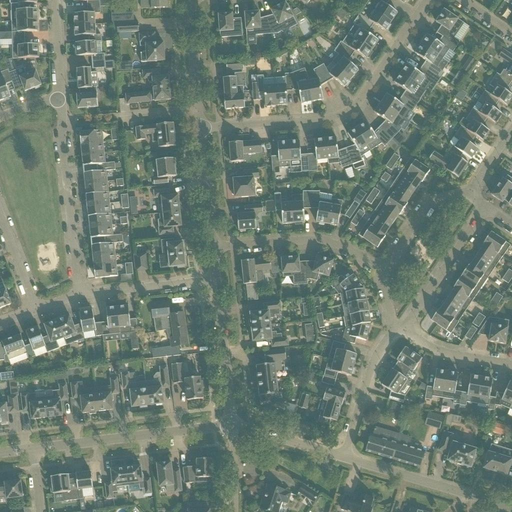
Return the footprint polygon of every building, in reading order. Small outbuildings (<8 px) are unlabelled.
[(168,8),(167,0),(140,0),(141,9),(158,9),(168,8)] [(386,6),(389,1),(388,0),(375,0),(373,3),(378,7),(375,12),(391,22),(397,13),(386,6)] [(266,17),(271,34),(277,34),(282,31),(282,33),(297,25),(285,3),(271,11),(273,15),(266,17)] [(19,4),(11,4),(11,22),(37,21),(37,10),(27,10),(24,10),(23,4),(19,4)] [(84,14),(74,14),(75,26),(95,25),(101,24),(100,13),(100,7),(87,8),(87,14),(84,14)] [(460,42),(454,38),(464,24),(444,10),(436,23),(441,26),(436,34),(437,34),(442,37),(451,43),(456,47),(460,42)] [(271,34),(266,17),(260,19),(259,12),(245,13),(245,23),(246,36),(271,34)] [(390,25),(391,22),(375,12),(372,16),(367,13),(364,17),(359,14),(356,19),(371,29),(374,24),(385,32),(387,29),(388,30),(391,26),(390,25)] [(242,36),(242,29),(241,19),(232,19),(232,14),(218,15),(220,32),(220,38),(242,36)] [(368,34),(371,29),(356,19),(353,24),(354,25),(348,34),(355,39),(372,50),(378,41),(368,34)] [(138,23),(133,23),(133,20),(117,21),(117,33),(119,33),(131,32),(139,32),(138,23)] [(37,21),(11,22),(12,40),(25,39),(25,33),(28,33),(28,32),(38,32),(37,21)] [(95,36),(95,25),(75,26),(75,27),(74,27),(73,27),(74,35),(75,35),(75,37),(85,36),(88,36),(89,42),(89,43),(96,42),(101,42),(102,42),(101,35),(95,36)] [(155,33),(139,34),(140,43),(140,47),(146,46),(146,53),(140,53),(141,63),(165,61),(164,43),(155,44),(155,42),(155,33)] [(442,37),(438,43),(427,35),(426,37),(425,36),(420,42),(422,43),(421,44),(443,59),(449,50),(452,53),(456,47),(451,43),(442,37)] [(25,45),(25,39),(12,40),(13,59),(39,58),(39,52),(40,52),(40,47),(38,47),(38,45),(25,45)] [(371,52),(372,50),(355,39),(349,48),(341,42),(337,47),(352,57),(355,52),(366,59),(367,58),(369,59),(373,53),(371,52)] [(89,42),(75,43),(76,49),(74,49),(75,55),(76,55),(76,57),(91,56),(92,62),(105,62),(104,54),(102,54),(101,42),(96,42),(89,43),(89,42)] [(426,61),(422,67),(436,77),(440,79),(444,74),(436,68),(443,59),(421,44),(415,54),(426,61)] [(348,62),(352,57),(337,47),(334,52),(339,55),(332,63),(351,79),(358,71),(348,62)] [(504,70),(500,76),(510,83),(511,80),(511,56),(503,50),(498,57),(510,64),(505,71),(504,70)] [(10,60),(6,62),(10,70),(14,68),(10,60)] [(244,70),(243,60),(226,61),(227,71),(244,70)] [(323,65),(318,68),(327,83),(334,79),(344,88),(346,85),(347,86),(351,82),(349,81),(351,79),(332,63),(328,67),(326,68),(323,65)] [(422,67),(418,73),(407,65),(401,74),(426,91),(427,89),(425,88),(430,81),(432,82),(436,77),(422,67)] [(23,68),(9,73),(12,82),(15,90),(23,87),(25,92),(35,88),(35,90),(40,88),(39,86),(41,86),(36,71),(26,75),(23,68)] [(320,86),(327,83),(318,68),(313,70),(319,80),(308,82),(312,102),(323,100),(320,86)] [(79,90),(79,89),(92,88),(96,88),(96,87),(98,87),(97,72),(91,73),(90,69),(77,70),(79,90)] [(312,102),(308,82),(307,77),(304,69),(291,74),(292,91),(298,91),(301,104),(312,102)] [(6,85),(12,82),(9,73),(8,70),(1,73),(3,78),(0,79),(0,101),(4,100),(5,101),(10,99),(9,98),(11,97),(6,85)] [(170,90),(168,77),(160,77),(159,70),(143,72),(143,79),(148,79),(148,82),(152,82),(154,95),(150,95),(150,93),(126,95),(127,104),(151,102),(151,101),(154,101),(154,102),(159,101),(159,103),(166,102),(166,100),(171,100),(170,96),(172,96),(171,90),(170,90)] [(223,79),(225,97),(225,98),(237,97),(236,92),(243,92),(243,87),(246,87),(245,79),(239,74),(235,74),(235,78),(223,79)] [(286,92),(292,91),(291,74),(285,74),(285,78),(274,78),(276,106),(287,105),(286,92)] [(420,101),(418,99),(422,92),(424,93),(426,91),(401,74),(394,83),(406,91),(402,97),(416,106),(420,101)] [(511,95),(505,91),(510,83),(500,76),(497,74),(489,85),(495,89),(490,95),(499,101),(498,101),(507,107),(511,98),(511,95)] [(263,76),(257,76),(258,84),(259,94),(264,93),(265,100),(265,107),(266,107),(266,108),(276,107),(276,106),(274,78),(263,79),(263,76)] [(98,107),(96,88),(92,88),(79,89),(79,90),(79,95),(77,96),(78,109),(98,107)] [(493,109),(498,101),(499,101),(490,95),(485,91),(473,109),(479,113),(478,113),(487,118),(487,119),(495,124),(501,114),(493,109)] [(244,96),(243,92),(236,92),(237,97),(225,98),(225,97),(224,97),(225,110),(245,108),(244,96)] [(416,106),(402,97),(398,102),(387,95),(380,104),(402,119),(409,110),(412,112),(416,106)] [(402,119),(380,104),(380,105),(378,104),(374,110),(376,111),(374,113),(386,121),(380,127),(392,139),(399,132),(396,129),(402,119)] [(481,126),(487,119),(487,118),(478,113),(479,113),(473,109),(465,120),(471,124),(467,130),(475,136),(483,142),(490,132),(481,126)] [(366,122),(357,128),(371,150),(381,144),(384,147),(392,139),(380,127),(373,133),(366,122)] [(159,148),(166,148),(176,147),(173,124),(136,128),(137,141),(145,140),(145,135),(152,134),(153,143),(158,142),(159,148)] [(469,144),(475,136),(467,130),(461,126),(453,138),(459,142),(455,148),(463,154),(471,159),(478,149),(469,144)] [(371,150),(357,128),(347,134),(355,145),(346,148),(352,165),(362,161),(361,157),(371,150)] [(79,133),(81,144),(103,142),(101,131),(79,133)] [(346,148),(338,151),(336,138),(325,139),(327,160),(328,165),(340,163),(342,168),(352,165),(346,148)] [(327,160),(325,139),(314,141),(315,154),(307,155),(309,172),(317,171),(316,161),(327,160)] [(307,155),(300,155),(299,141),(296,142),(296,140),(291,140),(291,142),(288,142),(290,161),(291,168),(301,167),(302,172),(309,172),(307,155)] [(231,163),(241,162),(243,162),(243,154),(262,153),(261,141),(229,143),(231,163)] [(104,153),(103,142),(81,144),(81,145),(82,155),(104,153)] [(288,142),(277,143),(278,156),(271,157),(273,175),(280,174),(279,169),(291,168),(290,161),(288,142)] [(460,159),(463,154),(455,148),(452,146),(448,152),(456,157),(451,164),(434,152),(429,159),(458,179),(464,170),(465,171),(468,167),(467,166),(468,164),(460,159)] [(105,164),(104,153),(82,155),(83,166),(96,165),(97,172),(106,171),(110,171),(109,163),(105,164)] [(394,154),(390,161),(395,164),(399,158),(394,154)] [(411,158),(403,169),(421,181),(421,182),(422,183),(430,171),(411,158)] [(154,185),(159,185),(168,184),(168,178),(176,177),(176,176),(174,160),(174,159),(156,161),(158,178),(153,178),(154,185)] [(391,170),(395,164),(390,161),(386,167),(391,170)] [(413,192),(421,182),(421,181),(403,169),(396,180),(413,192)] [(232,195),(235,196),(235,198),(255,197),(254,178),(259,178),(258,170),(243,171),(243,179),(233,179),(234,190),(232,191),(232,195)] [(106,171),(97,172),(84,173),(84,174),(85,184),(107,182),(106,171)] [(385,173),(381,180),(386,183),(390,177),(385,173)] [(509,204),(511,199),(511,179),(507,176),(504,180),(502,179),(491,196),(502,203),(504,201),(509,204)] [(406,203),(413,192),(396,180),(388,191),(406,203)] [(108,193),(107,182),(85,184),(86,195),(108,193)] [(158,198),(160,214),(180,211),(179,209),(181,209),(180,203),(179,203),(178,196),(170,196),(169,189),(153,191),(154,199),(158,198)] [(374,189),(370,195),(375,199),(380,192),(374,189)] [(407,204),(406,203),(388,191),(381,202),(399,214),(399,215),(400,215),(407,204)] [(303,209),(310,209),(310,192),(303,192),(303,202),(292,203),(293,224),(295,224),(295,225),(302,225),(302,223),(304,223),(303,209)] [(319,199),(319,192),(310,192),(310,209),(318,209),(316,222),(319,223),(319,225),(324,226),(324,224),(327,224),(331,201),(319,199)] [(109,204),(108,193),(86,195),(87,202),(86,202),(87,206),(109,204)] [(293,224),(292,203),(286,204),(286,200),(281,200),(280,194),(274,194),(275,202),(276,212),(281,211),(282,224),(293,224)] [(371,205),(375,199),(370,195),(366,201),(371,205)] [(327,224),(338,226),(342,201),(331,199),(331,201),(327,224)] [(349,219),(359,205),(354,202),(345,216),(349,219)] [(391,225),(399,215),(399,214),(381,202),(373,213),(391,225)] [(110,215),(109,204),(87,206),(87,210),(88,210),(88,217),(110,215)] [(262,205),(244,207),(245,214),(237,215),(238,231),(240,231),(240,232),(245,232),(245,230),(256,229),(255,213),(263,213),(262,205)] [(359,210),(355,217),(360,220),(365,214),(359,210)] [(181,226),(180,211),(160,214),(160,220),(158,220),(159,228),(158,228),(159,236),(174,234),(173,227),(181,226)] [(384,236),(391,225),(373,213),(366,224),(384,236)] [(112,225),(110,215),(88,217),(89,217),(90,228),(112,225)] [(356,227),(360,220),(355,217),(351,223),(356,227)] [(385,237),(384,236),(366,224),(358,235),(377,248),(385,237)] [(113,236),(112,225),(90,228),(91,238),(91,239),(104,237),(113,236)] [(491,233),(483,244),(503,257),(510,246),(491,233)] [(114,244),(118,243),(118,240),(117,236),(113,236),(104,237),(105,244),(91,246),(92,246),(93,257),(115,254),(114,244)] [(174,239),(161,241),(163,257),(168,257),(170,268),(178,267),(178,268),(184,268),(184,266),(185,266),(185,257),(184,251),(183,242),(174,243),(174,239)] [(503,257),(483,244),(484,245),(481,249),(480,248),(477,253),(478,254),(477,255),(495,268),(502,257),(503,257)] [(116,265),(115,254),(93,257),(94,267),(94,268),(116,265)] [(136,272),(148,270),(146,254),(134,256),(136,272)] [(495,268),(477,255),(476,257),(474,256),(471,261),(473,262),(470,266),(487,279),(495,268)] [(283,259),(281,259),(282,274),(293,273),(293,286),(307,285),(307,280),(306,262),(299,262),(299,257),(288,258),(288,256),(283,257),(283,259)] [(315,262),(306,262),(307,280),(310,280),(317,281),(319,275),(329,277),(333,261),(317,257),(315,262)] [(270,259),(254,261),(241,262),(244,285),(246,285),(248,301),(258,300),(256,284),(256,283),(263,282),(262,271),(271,270),(270,259)] [(117,276),(116,265),(94,268),(95,279),(117,276)] [(470,266),(469,266),(461,277),(480,290),(487,279),(470,266)] [(331,284),(330,285),(333,290),(334,289),(338,295),(340,294),(364,290),(364,289),(353,275),(345,281),(341,276),(333,282),(331,284)] [(508,284),(511,279),(505,275),(502,280),(508,284)] [(480,290),(461,277),(453,288),(454,289),(455,288),(473,301),(480,290)] [(3,283),(0,284),(0,308),(11,304),(11,303),(12,303),(10,298),(9,299),(3,283)] [(455,288),(454,289),(452,293),(450,292),(447,297),(448,298),(447,300),(465,312),(473,301),(455,288)] [(364,290),(340,294),(342,305),(366,301),(364,290)] [(496,293),(493,298),(499,303),(502,298),(496,293)] [(312,308),(320,307),(319,298),(310,300),(312,308)] [(496,308),(499,303),(493,298),(490,303),(496,308)] [(465,312),(447,300),(446,301),(445,300),(442,305),(443,306),(440,310),(439,309),(439,310),(458,323),(458,322),(465,312)] [(366,301),(342,305),(344,317),(368,312),(366,301)] [(168,302),(151,304),(153,318),(166,317),(167,330),(185,328),(183,314),(171,315),(171,312),(169,313),(168,302)] [(250,313),(251,319),(249,320),(250,328),(251,328),(270,326),(269,318),(274,318),(274,315),(279,315),(279,310),(281,310),(280,303),(263,304),(264,312),(250,313)] [(120,334),(117,308),(116,308),(116,307),(107,307),(107,308),(108,308),(108,309),(106,309),(107,322),(101,323),(103,336),(120,334)] [(128,307),(117,308),(120,334),(137,332),(136,319),(130,320),(128,307)] [(79,313),(81,324),(83,333),(95,331),(96,337),(103,336),(101,323),(95,324),(92,310),(90,311),(90,309),(84,310),(85,312),(79,313)] [(458,323),(439,310),(431,321),(451,334),(458,323)] [(344,317),(346,328),(370,323),(368,312),(344,317)] [(479,314),(476,319),(482,323),(485,318),(479,314)] [(58,320),(57,320),(64,338),(71,336),(74,343),(84,339),(83,333),(81,324),(74,327),(69,316),(65,317),(64,316),(57,318),(58,320)] [(505,344),(508,328),(497,326),(499,319),(489,318),(477,335),(489,337),(489,342),(505,344)] [(478,328),(482,323),(476,319),(472,324),(478,328)] [(64,338),(57,320),(44,325),(48,336),(42,338),(42,339),(45,347),(47,353),(59,348),(56,341),(64,338)] [(316,341),(312,323),(305,325),(308,342),(316,341)] [(344,335),(342,341),(345,342),(346,342),(354,344),(356,338),(366,341),(370,323),(346,328),(344,335)] [(271,333),(270,326),(251,328),(253,342),(257,341),(257,342),(262,342),(262,341),(267,340),(267,341),(271,341),(272,348),(282,346),(288,346),(287,339),(281,339),(281,335),(276,335),(276,333),(271,333)] [(30,345),(24,347),(27,354),(26,354),(28,359),(35,356),(33,351),(45,347),(42,339),(42,338),(38,327),(32,330),(32,328),(27,330),(27,331),(26,332),(30,345)] [(465,337),(470,341),(477,330),(472,327),(465,337)] [(172,346),(152,350),(154,359),(181,356),(179,346),(188,345),(185,328),(167,330),(169,339),(171,338),(172,346)] [(131,340),(130,340),(131,350),(139,350),(138,335),(136,335),(133,339),(133,342),(131,342),(131,340)] [(2,343),(7,355),(9,361),(26,354),(27,354),(24,347),(20,336),(2,343)] [(333,342),(328,359),(354,366),(357,355),(344,352),(345,345),(336,342),(333,342)] [(398,362),(392,370),(404,378),(410,370),(413,372),(421,359),(411,352),(412,351),(407,347),(406,349),(405,348),(397,360),(398,362)] [(256,366),(257,373),(255,373),(256,380),(258,380),(258,381),(276,379),(275,371),(281,370),(280,360),(286,359),(285,350),(274,351),(264,352),(265,362),(266,362),(266,365),(256,366)] [(326,370),(324,376),(336,380),(338,373),(351,377),(352,374),(353,374),(355,369),(353,368),(354,366),(328,359),(326,370)] [(187,401),(192,400),(192,402),(199,401),(198,400),(203,399),(201,388),(203,388),(202,382),(201,382),(200,378),(193,379),(192,374),(183,375),(182,364),(171,365),(174,384),(184,383),(184,382),(185,382),(187,401)] [(167,367),(160,368),(162,383),(155,384),(155,381),(146,382),(148,406),(164,404),(163,400),(164,400),(164,394),(162,395),(162,388),(169,387),(168,377),(167,367)] [(407,380),(404,378),(392,370),(387,377),(386,376),(382,382),(383,383),(382,385),(391,392),(388,399),(403,404),(405,396),(398,394),(407,380)] [(443,398),(447,372),(436,370),(433,388),(427,387),(425,397),(425,399),(431,400),(432,396),(443,398)] [(449,373),(447,372),(443,398),(454,400),(453,404),(459,405),(461,392),(455,391),(458,374),(456,374),(456,372),(449,371),(449,373)] [(0,375),(1,381),(14,380),(13,372),(0,374),(0,375)] [(148,406),(146,382),(130,384),(128,373),(121,374),(123,390),(130,389),(132,408),(140,407),(140,409),(147,408),(147,406),(148,406)] [(477,404),(481,378),(480,378),(480,377),(481,376),(472,375),(472,376),(470,376),(467,394),(461,392),(459,405),(466,406),(466,402),(477,404)] [(323,376),(321,383),(334,387),(336,380),(324,376),(323,376)] [(111,391),(95,393),(96,395),(98,412),(113,410),(112,401),(113,401),(113,395),(119,394),(118,384),(117,378),(110,379),(111,386),(111,391)] [(492,380),(481,378),(477,404),(488,406),(487,410),(494,411),(495,405),(496,398),(490,397),(492,380)] [(278,394),(276,379),(258,381),(258,383),(257,383),(258,388),(259,388),(259,397),(260,397),(261,404),(270,403),(272,403),(271,407),(283,411),(286,402),(281,400),(282,398),(281,394),(278,394)] [(511,405),(511,404),(511,382),(510,382),(504,394),(496,393),(496,398),(495,405),(501,406),(510,409),(511,405)] [(78,383),(71,384),(71,389),(72,399),(79,399),(80,406),(82,406),(82,414),(89,413),(89,415),(96,414),(96,412),(98,412),(96,395),(95,388),(83,390),(79,390),(78,383)] [(53,397),(44,398),(47,418),(49,418),(49,419),(55,419),(55,417),(62,416),(60,401),(68,400),(66,384),(59,385),(60,391),(53,392),(53,397)] [(323,401),(328,402),(341,406),(342,406),(345,394),(326,389),(323,401)] [(47,418),(44,398),(35,399),(35,394),(28,395),(28,394),(21,395),(23,411),(31,410),(32,420),(47,418)] [(303,394),(299,408),(306,410),(310,397),(303,394)] [(6,425),(6,423),(8,423),(7,412),(10,412),(10,413),(18,412),(17,396),(8,397),(9,404),(0,404),(0,423),(1,424),(1,425),(6,425)] [(336,422),(341,406),(328,402),(325,413),(320,412),(318,422),(329,425),(331,420),(336,422)] [(447,415),(445,426),(450,427),(453,416),(447,415)] [(436,416),(432,429),(439,431),(440,427),(443,418),(436,416)] [(496,425),(495,433),(504,434),(505,426),(496,425)] [(368,442),(365,452),(392,460),(399,435),(392,433),(389,441),(380,438),(383,430),(375,428),(373,436),(370,435),(368,442)] [(444,432),(438,451),(447,453),(449,453),(447,461),(455,463),(455,464),(463,467),(463,466),(471,468),(473,462),(474,463),(476,456),(475,456),(476,450),(471,448),(472,446),(459,442),(458,444),(453,443),(452,445),(450,444),(452,435),(444,432)] [(399,435),(392,460),(393,460),(420,468),(423,459),(425,452),(409,447),(403,445),(406,437),(399,435)] [(511,468),(511,455),(511,460),(500,456),(502,448),(491,445),(489,453),(488,453),(483,469),(485,469),(485,471),(490,473),(490,471),(492,471),(498,473),(507,476),(509,468),(511,468)] [(214,462),(212,462),(212,460),(196,459),(196,467),(192,468),(192,467),(183,468),(185,484),(194,483),(194,482),(200,482),(200,478),(212,478),(212,467),(214,467),(214,462)] [(182,492),(180,480),(179,470),(172,471),(171,463),(164,463),(164,462),(157,463),(157,464),(156,464),(159,487),(166,486),(167,493),(174,492),(175,493),(182,492)] [(126,468),(128,486),(128,492),(140,491),(139,490),(144,489),(145,495),(152,494),(150,479),(143,479),(143,475),(142,475),(141,466),(126,468)] [(128,486),(126,468),(124,468),(123,467),(117,467),(117,469),(111,470),(112,478),(110,478),(111,483),(104,484),(106,494),(106,500),(113,499),(113,493),(117,492),(117,488),(128,486)] [(77,474),(76,474),(79,500),(83,499),(82,490),(93,488),(91,472),(85,473),(84,471),(77,472),(77,474)] [(79,500),(76,474),(51,477),(52,485),(50,486),(51,493),(53,493),(53,494),(63,493),(64,502),(79,500)] [(20,481),(0,483),(0,497),(6,497),(7,499),(22,497),(20,481)] [(268,485),(260,509),(269,511),(279,511),(282,503),(287,504),(290,494),(284,492),(284,491),(273,487),(268,485)] [(303,486),(299,492),(314,502),(318,495),(303,486)] [(358,494),(357,499),(345,496),(341,509),(350,511),(370,511),(372,508),(370,508),(373,499),(358,494)]
